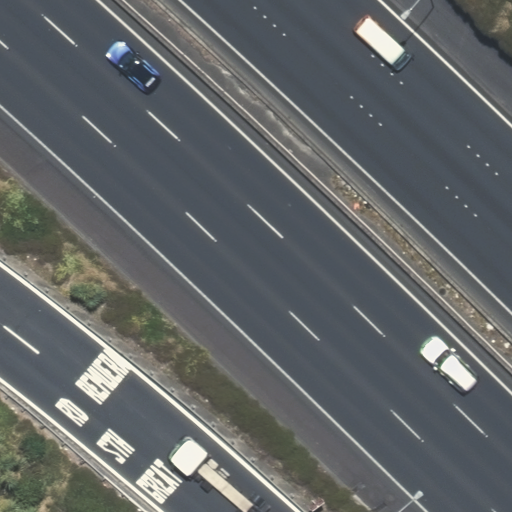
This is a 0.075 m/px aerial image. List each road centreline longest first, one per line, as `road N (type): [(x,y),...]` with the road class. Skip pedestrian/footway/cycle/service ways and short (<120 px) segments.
road 1 (motorway): [(511,463),(24,0)]
road 2 (motorway): [(239,0),(511,266)]
road 3 (motorway): [(241,511),(0,312)]
